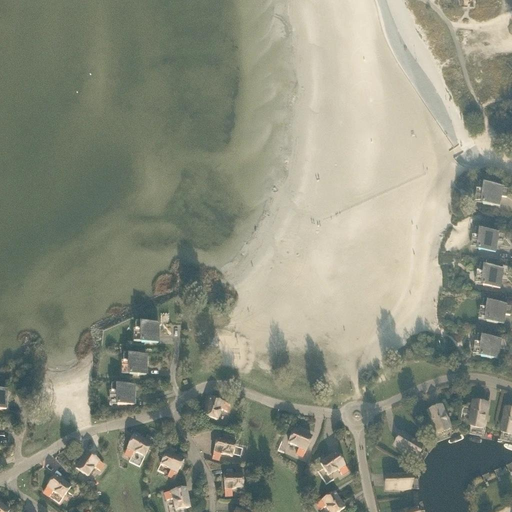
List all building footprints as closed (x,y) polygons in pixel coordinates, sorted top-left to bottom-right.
[(485,193),(483,206),(500,208),(501,198),(507,199),(508,190),(502,190),(494,189),(494,187),(480,185),(479,192),(485,193)] [(481,239),(480,252),(496,254),(497,243),(504,244),(504,236),(498,235),(490,234),(490,233),(476,231),(475,238),(481,239)] [(501,290),(502,280),(508,281),(509,272),(503,272),(495,271),(495,269),(481,267),(480,274),(486,275),(484,288),(501,290)] [(498,305),(484,303),(483,310),(489,311),(487,324),(504,326),(504,325),(508,325),(508,321),(505,321),(505,316),(511,317),(511,312),(511,308),(506,307),(506,308),(498,306),(498,305)] [(150,324),(135,324),(135,332),(141,332),(141,345),(158,345),(158,326),(150,326),(150,324)] [(478,345),(483,346),(482,359),(499,361),(500,351),(506,351),(507,341),(501,340),(501,342),(493,341),(493,339),(479,338),(478,345)] [(138,356),(123,356),(123,364),(129,364),(129,377),(146,377),(146,358),(138,358),(138,356)] [(134,407),(134,388),(125,388),(125,386),(111,386),(111,394),(117,394),(117,407),(134,407)] [(200,408),(196,420),(202,422),(203,418),(217,422),(220,411),(227,414),(229,407),(210,400),(206,411),(200,408)] [(471,428),(484,430),(488,405),(475,403),(471,428)] [(429,412),(438,436),(451,431),(441,407),(429,412)] [(511,410),(507,409),(501,434),(511,436),(511,410)] [(296,456),(303,458),(311,439),(294,432),(297,426),(285,421),(283,427),(294,432),(288,445),(299,449),(296,456)] [(416,460),(423,448),(402,435),(395,446),(416,460)] [(145,458),(151,446),(155,448),(158,442),(147,437),(144,442),(134,437),(125,456),(131,459),(134,453),(145,458)] [(219,462),(221,455),(232,458),(236,445),(237,439),(230,437),(229,443),(217,440),(212,460),(219,462)] [(162,451),(167,454),(160,466),(171,471),(168,477),(175,481),(184,462),(173,457),(176,451),(165,446),(162,451)] [(237,446),(236,453),(242,454),(244,447),(237,446)] [(75,460),(68,470),(73,474),(76,470),(87,478),(94,468),(100,472),(104,466),(87,454),(80,464),(75,460)] [(323,456),(313,462),(316,468),(321,465),(328,477),(338,471),(341,476),(348,472),(337,455),(327,461),(323,456)] [(235,476),(223,477),(225,498),(232,497),(232,491),(243,490),(242,476),(247,475),(247,469),(235,470),(235,476)] [(55,477),(44,494),(50,499),(53,493),(63,500),(71,488),(75,491),(79,486),(68,479),(65,484),(55,477)] [(412,478),(386,478),(386,491),(412,491),(412,478)] [(173,501),(176,511),(189,509),(190,511),(196,511),(194,500),(188,502),(185,490),(165,495),(167,502),(173,501)] [(334,495),(323,501),(316,506),(320,511),(326,508),(328,511),(341,511),(354,504),(351,499),(341,505),(334,495)] [(0,505),(0,511),(15,511),(17,510),(7,503),(4,508),(0,505)]
